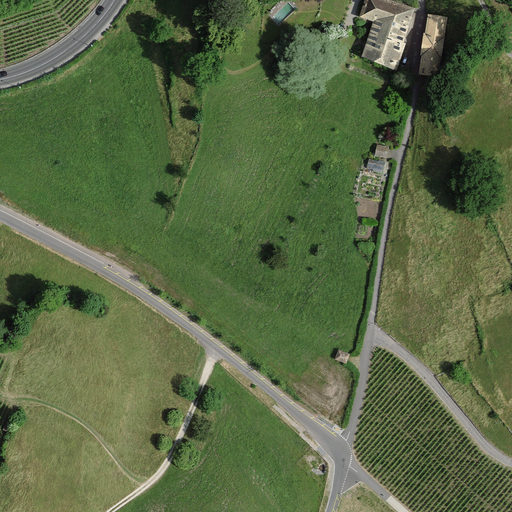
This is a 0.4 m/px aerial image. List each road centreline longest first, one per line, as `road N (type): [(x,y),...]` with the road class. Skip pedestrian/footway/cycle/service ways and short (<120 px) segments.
road 1 (residential): [(0,215),(149,299),(303,419),(341,459)]
road 2 (track): [(394,189),(416,112),(424,0)]
road 3 (residential): [(511,462),(408,358),(370,333)]
road 4 (residential): [(370,333),(394,189)]
road 5 (tertiary): [(0,79),(67,49),(114,0)]
road 6 (residential): [(341,459),(370,333)]
